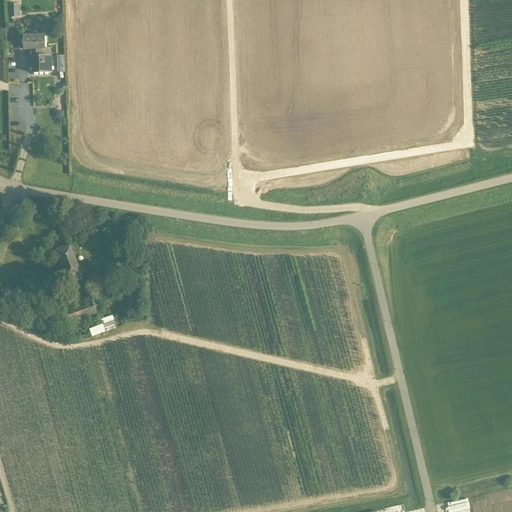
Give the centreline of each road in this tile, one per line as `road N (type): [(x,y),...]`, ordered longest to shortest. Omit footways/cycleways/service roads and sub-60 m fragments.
road 1 (unclassified): [(14,188),(203,219),(315,225),(511,177)]
road 2 (track): [(400,378),(372,385),(151,332),(52,344),(0,318)]
road 3 (track): [(367,213),(286,208),(241,194),(228,0)]
